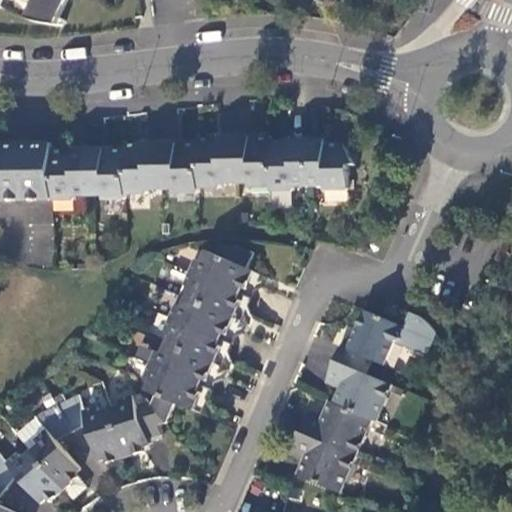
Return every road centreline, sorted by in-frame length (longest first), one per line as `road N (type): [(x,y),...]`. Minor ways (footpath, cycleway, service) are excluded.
road 1 (residential): [(209,511),(232,487),(318,289),(331,274),(392,279),(406,267),(457,153)]
road 2 (tertiary): [(40,78),(226,57),(319,59)]
